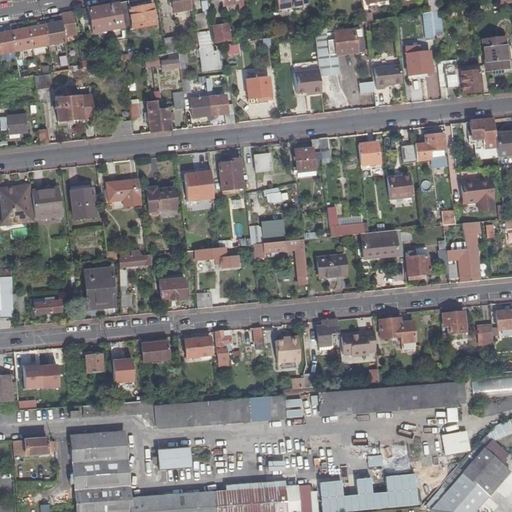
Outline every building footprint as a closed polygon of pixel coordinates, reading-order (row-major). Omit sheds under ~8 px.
[(172,0),(175,12),(192,9),(190,0),(172,0)] [(222,0),(223,6),(238,4),(239,10),(244,9),(242,0),(222,0)] [(276,0),(278,10),(308,5),(306,0),(276,0)] [(382,0),(362,0),(364,12),(384,9),(382,0)] [(430,11),(436,10),(434,0),(427,0),(429,11),(430,11)] [(129,2),(120,3),(124,28),(124,32),(156,27),(153,6),(130,10),(129,2)] [(90,9),(94,33),(124,28),(120,3),(91,9),(90,9)] [(426,39),(434,38),(430,11),(429,11),(423,12),(426,39)] [(69,13),(61,15),(63,21),(65,37),(77,35),(73,12),(69,13)] [(203,14),(194,15),(196,29),(205,28),(203,14)] [(65,37),(63,21),(45,25),(48,45),(66,42),(65,37)] [(227,24),(212,26),(214,41),(229,39),(227,24)] [(48,45),(45,25),(28,28),(31,48),(48,45)] [(328,54),(336,53),(363,50),(361,30),(345,31),(344,25),(327,28),(325,28),(328,54)] [(31,48),(28,28),(13,31),(16,51),(31,48)] [(338,72),(336,53),(328,54),(325,28),(314,30),(318,71),(319,74),(338,72)] [(0,53),(16,51),(13,31),(0,33),(0,53)] [(198,44),(198,48),(199,50),(203,71),(219,69),(216,51),(211,52),(207,32),(196,33),(198,44)] [(178,37),(164,39),(166,54),(171,53),(178,52),(180,51),(178,37)] [(487,69),(509,67),(505,37),(484,39),(487,69)] [(219,44),(219,56),(240,54),(239,43),(219,44)] [(419,46),(405,47),(407,75),(431,72),(429,51),(420,52),(419,46)] [(180,66),(178,54),(178,52),(171,53),(171,59),(161,60),(161,68),(180,66)] [(180,69),(185,69),(184,63),(187,63),(186,53),(178,54),(180,66),(180,69)] [(462,91),(480,89),(477,63),(466,64),(467,67),(456,68),(456,66),(444,67),(446,86),(462,84),(462,91)] [(374,68),(376,89),(384,88),(384,85),(401,83),(399,65),(374,68)] [(304,92),(305,94),(321,92),(319,74),(318,71),(292,73),(294,93),(304,92)] [(53,87),(52,74),(39,75),(41,89),(53,87)] [(260,100),(271,99),(268,77),(246,79),(248,98),(259,97),(260,100)] [(190,92),(189,78),(181,78),(183,93),(190,92)] [(359,83),(360,92),(374,91),(373,82),(359,83)] [(89,95),(69,97),(67,89),(64,89),(65,98),(54,99),(57,122),(91,118),(89,95)] [(184,106),(183,94),(176,94),(177,106),(184,106)] [(235,123),(232,104),(226,105),(225,95),(207,97),(210,118),(212,117),(212,115),(224,113),(225,124),(235,123)] [(210,118),(207,97),(190,99),(192,117),(206,115),(206,118),(210,118)] [(148,133),(159,132),(156,110),(155,102),(155,98),(145,100),(148,133)] [(138,118),(137,103),(128,104),(130,118),(138,118)] [(169,130),(166,109),(156,110),(159,132),(169,130)] [(23,115),(6,116),(7,134),(24,132),(23,115)] [(496,148),(495,135),(493,119),(469,122),(470,136),(467,136),(468,142),(476,141),(476,139),(481,138),(482,145),(479,145),(479,149),(496,148)] [(112,137),(131,135),(130,121),(110,123),(111,137),(112,137)] [(39,145),(47,144),(46,129),(38,130),(39,145)] [(496,148),(497,157),(511,154),(511,132),(495,135),(496,148)] [(424,136),(425,143),(415,144),(416,160),(430,159),(430,151),(444,150),(443,134),(424,136)] [(326,138),(319,139),(321,153),(328,153),(326,138)] [(315,169),(314,154),(321,153),(319,139),(312,139),(313,148),(296,150),(298,171),(315,169)] [(380,163),(378,143),(358,145),(360,165),(380,163)] [(416,160),(415,144),(402,145),(404,162),(416,160)] [(271,154),(256,156),(257,171),(273,170),(271,154)] [(252,156),(245,157),(246,169),(253,169),(252,156)] [(219,164),(222,190),(244,188),(241,158),(232,159),(232,163),(219,164)] [(196,173),(185,174),(188,201),(214,198),(211,168),(202,168),(202,172),(196,173)] [(387,177),(390,199),(412,197),(409,172),(401,173),(401,176),(387,177)] [(475,180),(475,184),(460,185),(462,203),(472,203),(472,212),(493,210),(490,179),(475,180)] [(134,199),(140,198),(138,181),(105,184),(107,202),(117,201),(117,205),(124,205),(124,207),(135,206),(134,199)] [(0,223),(34,221),(34,220),(32,196),(31,192),(31,186),(0,188),(0,223)] [(154,187),(145,188),(148,215),(157,214),(157,211),(174,209),(173,188),(154,189),(154,187)] [(266,205),(281,202),(278,187),(263,191),(266,205)] [(57,189),(48,190),(48,195),(32,196),(34,220),(60,217),(57,189)] [(92,190),(72,192),(74,220),(94,219),(92,190)] [(337,211),(327,212),(330,237),(352,235),(360,234),(364,234),(364,229),(359,230),(358,221),(338,223),(337,211)] [(455,225),(455,217),(443,218),(443,222),(440,222),(440,226),(444,226),(448,225),(455,225)] [(417,220),(404,221),(405,230),(408,229),(417,228),(417,220)] [(481,281),(476,234),(475,223),(465,224),(468,248),(472,282),(481,281)] [(493,239),(493,225),(484,225),(485,239),(493,239)] [(402,241),(402,240),(402,232),(401,230),(393,231),(368,233),(364,234),(360,234),(362,259),(397,255),(397,257),(404,257),(402,241)] [(410,231),(402,232),(402,240),(402,241),(411,240),(410,231)] [(264,244),(263,237),(252,238),(252,245),(256,245),(264,244)] [(241,246),(252,245),(252,238),(240,239),(241,246)] [(298,285),(307,285),(302,240),(264,244),(256,245),(258,260),(266,259),(265,254),(271,254),(278,253),(295,251),(298,285)] [(198,251),(199,261),(219,259),(223,259),(224,265),(224,269),(243,267),(242,257),(230,258),(229,247),(220,248),(219,243),(207,244),(207,250),(198,251)] [(416,257),(427,256),(426,248),(415,249),(416,251),(416,257)] [(462,283),(472,282),(468,248),(465,248),(466,253),(447,255),(448,260),(460,259),(462,283)] [(449,274),(448,266),(448,260),(447,255),(447,250),(440,251),(438,251),(441,276),(449,274)] [(199,263),(199,261),(198,251),(189,251),(190,263),(199,263)] [(406,252),(408,279),(418,278),(418,275),(429,274),(428,256),(427,256),(416,257),(416,251),(406,252)] [(146,256),(116,259),(117,272),(121,271),(124,271),(124,268),(153,265),(152,255),(146,256)] [(343,256),(315,259),(317,277),(331,276),(331,277),(345,276),(343,256)] [(448,266),(449,274),(449,279),(457,278),(456,265),(448,266)] [(82,271),(86,310),(112,307),(108,269),(82,271)] [(0,278),(0,317),(13,316),(13,314),(11,296),(9,277),(0,278)] [(189,278),(165,280),(167,300),(191,298),(189,278)] [(130,291),(125,292),(120,292),(121,306),(131,305),(130,291)] [(218,307),(217,292),(208,293),(209,298),(203,299),(204,308),(218,307)] [(22,294),(14,295),(16,313),(24,312),(22,294)] [(53,298),(32,300),(34,315),(61,312),(60,302),(54,302),(53,298)] [(496,310),(497,327),(494,327),(494,326),(491,326),(492,339),(497,339),(497,336),(501,335),(501,328),(511,327),(511,308),(510,309),(510,307),(506,307),(506,310),(496,310)] [(464,314),(442,316),(442,326),(447,326),(447,333),(466,331),(464,314)] [(399,319),(378,321),(379,340),(400,338),(400,344),(414,342),(412,323),(400,324),(399,319)] [(338,320),(325,322),(325,327),(317,328),(318,347),(327,346),(326,336),(340,335),(338,320)] [(491,326),(477,327),(478,341),(492,340),(492,339),(491,326)] [(253,329),(254,345),(257,344),(262,344),(261,328),(253,329)] [(218,359),(227,359),(226,355),(226,351),(231,351),(230,331),(215,332),(218,359)] [(365,333),(365,336),(357,337),(342,338),(343,355),(350,355),(350,357),(367,355),(367,352),(375,352),(373,332),(365,333)] [(277,364),(300,362),(297,337),(287,338),(288,341),(283,341),(275,342),(277,364)] [(211,339),(184,341),(186,359),(212,356),(211,339)] [(168,342),(141,345),(143,363),(169,361),(168,342)] [(93,352),(86,352),(88,374),(104,372),(103,354),(93,355),(93,352)] [(113,359),(115,383),(134,381),(132,359),(126,360),(121,361),(121,358),(113,359)] [(40,367),(42,389),(60,387),(58,365),(40,367)] [(42,389),(40,367),(40,366),(32,367),(23,368),(26,392),(42,390),(42,389)] [(371,383),(378,382),(377,370),(370,370),(371,383)] [(306,388),(319,387),(318,373),(305,373),(306,388)] [(10,376),(0,376),(0,402),(13,401),(10,376)] [(511,377),(471,379),(472,396),(511,394),(511,377)] [(290,379),(291,389),(303,389),(303,379),(290,379)] [(466,403),(465,383),(456,384),(457,404),(466,403)] [(191,406),(192,428),(458,406),(457,404),(456,384),(191,406)] [(106,385),(93,386),(94,395),(106,394),(106,385)] [(86,408),(87,419),(143,414),(144,419),(147,423),(151,428),(155,428),(154,409),(153,403),(86,408)] [(184,406),(154,409),(155,428),(156,431),(186,428),(184,406)] [(186,428),(192,428),(191,406),(184,406),(186,428)] [(445,409),(446,422),(457,422),(457,408),(445,409)] [(463,450),(473,449),(471,430),(461,431),(463,450)] [(67,443),(72,511),(318,511),(317,493),(314,493),(313,489),(310,489),(310,487),(285,489),(285,484),(284,484),(248,486),(226,488),(226,493),(156,498),(156,495),(148,495),(148,499),(129,500),(123,434),(72,438),(72,442),(67,443)] [(47,443),(47,440),(13,442),(15,458),(48,455),(48,453),(55,453),(55,443),(47,443)] [(489,492),(481,486),(503,461),(480,441),(473,449),(419,510),(473,511),(489,492)] [(189,450),(157,452),(157,459),(158,466),(159,471),(191,469),(189,450)] [(381,455),(366,457),(367,468),(382,467),(381,455)] [(503,461),(481,486),(489,492),(511,468),(503,461)] [(342,483),(320,485),(322,511),(372,511),(418,508),(415,477),(386,480),(387,495),(372,496),(371,481),(356,482),(358,498),(343,499),(342,483)]
